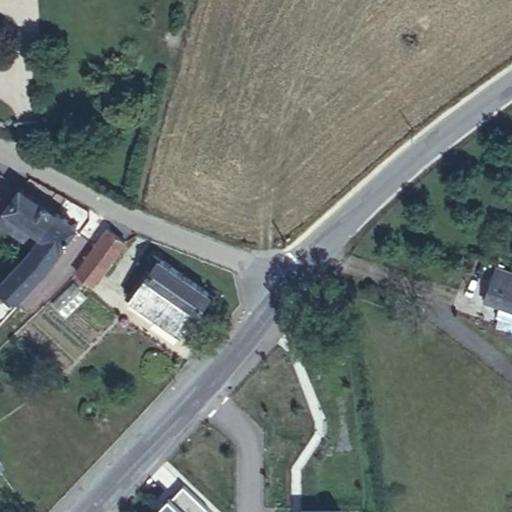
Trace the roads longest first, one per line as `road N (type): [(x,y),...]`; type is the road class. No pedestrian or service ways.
road 1 (residential): [(280,295),(179,221),(0,144)]
road 2 (unclassified): [(511,85),(391,179),(280,295)]
road 3 (unclassified): [(203,390),(90,511)]
road 4 (residential): [(252,511),(252,437),(203,390)]
road 5 (unclassified): [(280,295),(203,390)]
